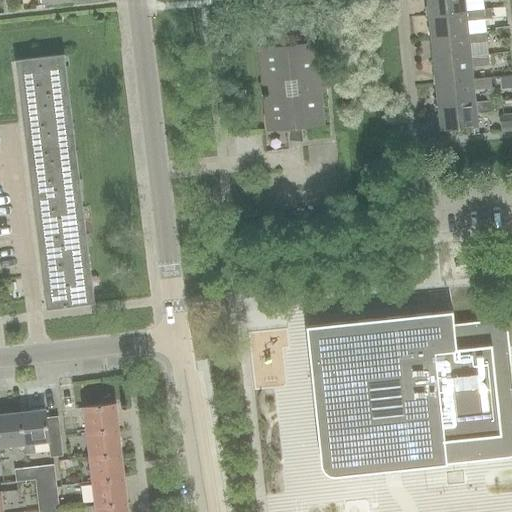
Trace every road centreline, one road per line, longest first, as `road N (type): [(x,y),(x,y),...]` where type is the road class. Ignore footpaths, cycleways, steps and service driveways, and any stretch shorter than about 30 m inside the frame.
road 1 (residential): [(179,338),(137,0)]
road 2 (residential): [(10,131),(38,353)]
road 3 (residential): [(209,511),(179,338)]
road 4 (unknown): [(330,148),(156,171)]
road 5 (unclassified): [(38,353),(179,338)]
